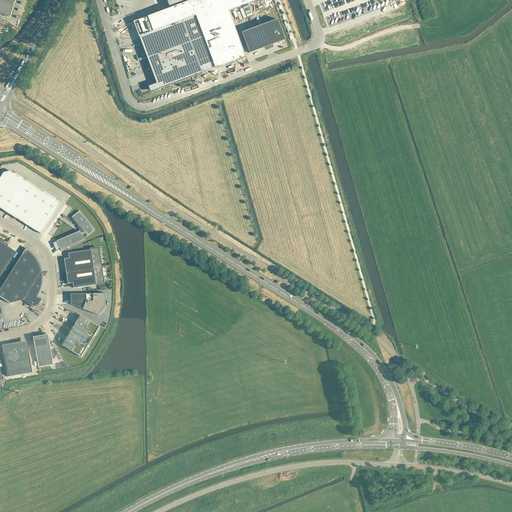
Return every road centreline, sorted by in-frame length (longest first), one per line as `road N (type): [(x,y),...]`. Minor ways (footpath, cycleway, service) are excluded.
road 1 (secondary): [(397,409),(379,368),(345,333),(0,116)]
road 2 (unclassified): [(307,0),(318,32),(312,44),(144,107),(128,98),(98,0)]
road 3 (primary): [(130,511),(266,456),(398,443)]
road 4 (unclassified): [(158,511),(279,469),(397,465)]
road 5 (unclassified): [(0,334),(35,325),(51,301),(47,255),(0,220)]
